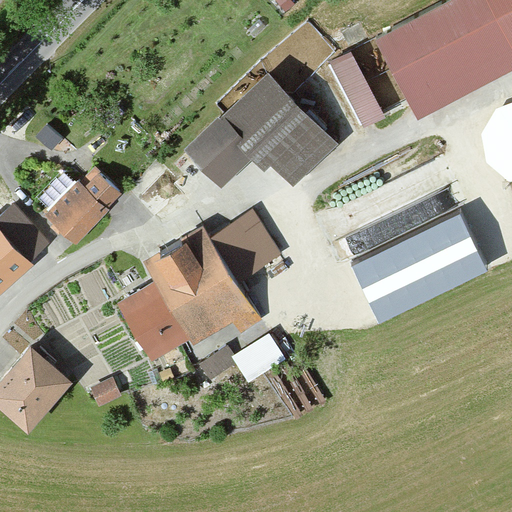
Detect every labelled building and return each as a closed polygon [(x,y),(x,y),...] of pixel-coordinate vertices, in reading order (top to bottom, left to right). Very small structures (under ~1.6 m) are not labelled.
[(511,0),(431,0),(371,30),(410,107),(511,55),(511,0)] [(348,43),(326,54),(360,119),(382,108),(348,43)] [(267,59),(183,138),(220,177),(256,143),(292,181),(340,136),(267,59)] [(400,202),(455,181),(444,152),(389,174),(400,202)] [(80,171),(45,208),(75,237),(110,200),(80,171)] [(11,196),(0,205),(0,284),(50,240),(11,196)] [(489,266),(461,209),(351,262),(379,319),(489,266)] [(210,211),(138,251),(155,282),(121,301),(148,350),(189,327),(192,334),(228,314),(238,332),(268,315),(210,211)] [(229,339),(200,354),(210,372),(240,357),(247,372),(286,353),(272,326),(232,346),(229,339)] [(30,340),(0,371),(0,400),(25,423),(69,376),(30,340)]
